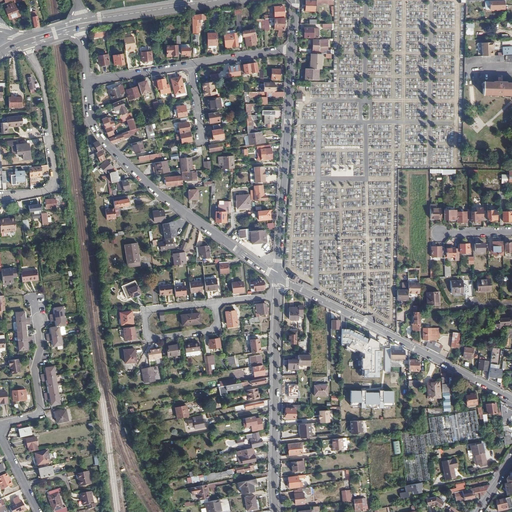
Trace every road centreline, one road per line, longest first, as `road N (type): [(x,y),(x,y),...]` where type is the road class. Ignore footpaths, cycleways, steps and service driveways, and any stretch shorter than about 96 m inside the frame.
road 1 (residential): [(88,83),(99,134),(165,198),(278,277)]
road 2 (residential): [(278,277),(511,401)]
road 3 (residential): [(291,49),(278,277)]
road 4 (residential): [(277,294),(276,511)]
road 5 (residential): [(0,196),(51,188),(54,178),(43,84),(25,41)]
road 6 (residential): [(214,302),(151,309),(145,317),(153,339),(211,331),(217,322)]
road 7 (tertiary): [(230,0),(81,25)]
road 8 (residential): [(41,320),(34,367),(40,412),(0,427)]
